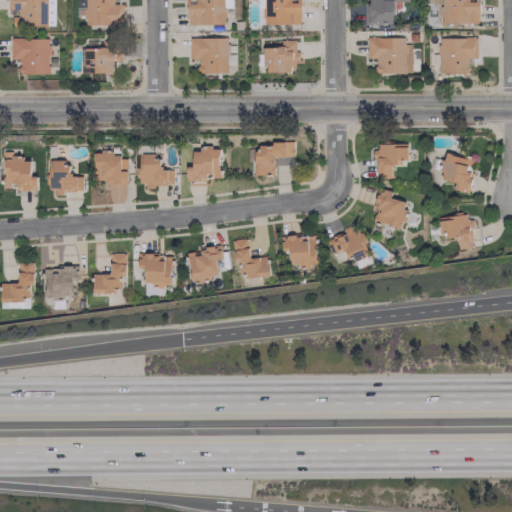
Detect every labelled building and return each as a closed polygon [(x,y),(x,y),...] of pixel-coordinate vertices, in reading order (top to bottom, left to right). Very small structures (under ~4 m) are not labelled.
[(7,0),(7,11),(16,10),(16,16),(12,16),(12,26),(53,25),(52,0),(7,0)] [(121,3),(112,4),(111,0),(83,0),(84,25),(122,24),(121,3)] [(184,0),(186,25),(224,23),(223,0),(184,0)] [(261,0),(262,24),(300,24),(299,0),(261,0)] [(363,23),(391,23),(391,12),(402,12),(402,1),(407,1),(407,0),(367,0),(367,2),(363,2),(363,23)] [(438,0),(439,23),(478,22),(477,0),(438,0)] [(475,36),(437,37),(438,73),(466,72),(466,58),(476,58),(475,36)] [(48,38),(10,37),(10,58),(18,58),(18,73),(48,73),(48,38)] [(188,37),(188,55),(196,55),(197,72),(227,72),(227,64),(234,64),(234,54),(226,54),(226,37),(188,37)] [(403,37),(366,37),(365,58),(375,58),(374,72),(410,73),(410,43),(403,43),(403,37)] [(295,39),(279,40),(279,46),(262,47),(262,72),(289,72),(289,66),(296,66),(295,39)] [(111,73),(111,60),(118,60),(118,41),(101,41),(101,48),(82,47),(81,72),(111,73)] [(292,141),(270,141),(270,145),(254,146),(255,174),(272,174),(272,157),(292,156),(292,141)] [(389,177),(389,164),(404,165),(405,142),(374,142),(373,177),(389,177)] [(191,166),(185,166),(184,178),(218,179),(218,148),(191,147),(191,166)] [(103,184),(126,183),(124,156),(112,157),(112,150),(92,152),(93,180),(103,179),(103,184)] [(35,189),(35,175),(29,175),(29,160),(21,160),(21,155),(11,155),(11,151),(2,151),(2,189),(35,189)] [(465,192),(473,159),(440,151),(436,169),(441,171),(439,179),(454,183),(452,189),(465,192)] [(171,185),(171,169),(157,169),(157,153),(137,153),(136,182),(144,183),(144,185),(171,185)] [(81,190),(81,175),(67,175),(67,159),(46,160),(46,187),(53,187),(53,194),(62,194),(62,191),(81,190)] [(399,228),(407,202),(389,197),(391,191),(376,186),(370,207),(375,208),(371,220),(399,228)] [(457,249),(471,247),(468,227),(472,227),(471,218),(463,219),(463,213),(437,216),(439,237),(455,236),(457,249)] [(325,237),(332,253),(342,248),(348,262),(366,255),(354,225),(325,237)] [(280,250),(288,249),(289,264),(297,264),(297,266),(315,265),(313,233),(279,236),(280,250)] [(267,274),(266,256),(247,257),(246,238),(232,239),(236,277),(267,274)] [(215,278),(214,259),(220,258),(219,244),(198,246),(198,251),(188,252),(189,280),(215,278)] [(123,291),(122,252),(108,253),(108,273),(90,274),(91,291),(123,291)] [(143,294),(162,294),(162,284),(170,284),(169,253),(136,254),(137,267),(143,266),(143,294)] [(31,262),(16,262),(17,282),(0,281),(0,301),(26,301),(25,285),(32,284),(31,262)] [(76,266),(44,266),(44,297),(70,297),(70,279),(76,279),(76,266)]
